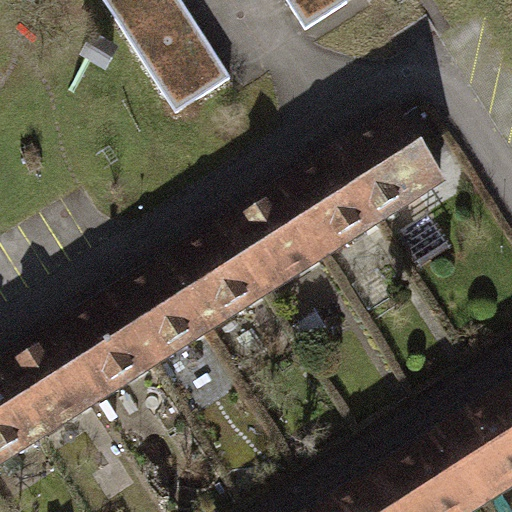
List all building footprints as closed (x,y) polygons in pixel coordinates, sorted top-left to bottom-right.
[(233,79),(182,0),(104,0),(177,114),(233,79)] [(354,0),(287,0),(307,31),(354,0)] [(402,115),(341,154),(382,219),(443,180),(402,115)] [(341,154),(284,191),(325,255),(382,219),(341,154)] [(284,191),(226,227),(268,292),(325,255),(284,191)] [(226,227),(170,263),(211,328),(268,292),(226,227)] [(170,263),(112,300),(153,364),(211,328),(170,263)] [(112,300),(55,336),(96,400),(153,364),(112,300)] [(55,336),(0,370),(0,374),(40,437),(96,400),(55,336)] [(0,374),(0,461),(40,437),(0,374)] [(511,397),(511,395),(444,437),(485,500),(511,482),(511,397)] [(444,437),(378,479),(398,511),(465,511),(485,500),(444,437)] [(398,511),(378,479),(326,511),(398,511)]
